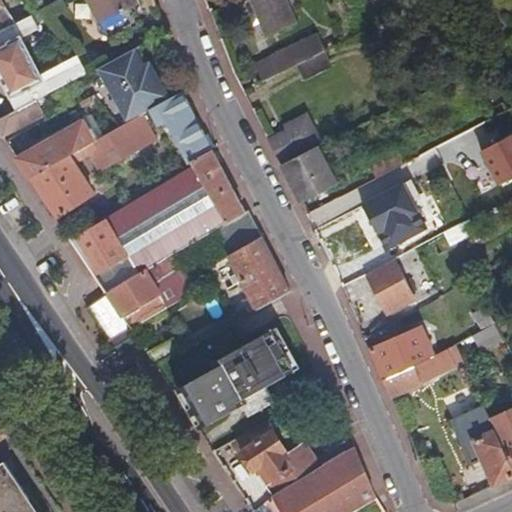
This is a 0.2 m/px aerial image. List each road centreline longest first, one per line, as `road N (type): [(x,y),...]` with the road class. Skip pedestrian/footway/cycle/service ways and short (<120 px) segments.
road 1 (residential): [(180,0),(215,93),(315,283),(415,511)]
road 2 (primary): [(156,511),(0,269)]
